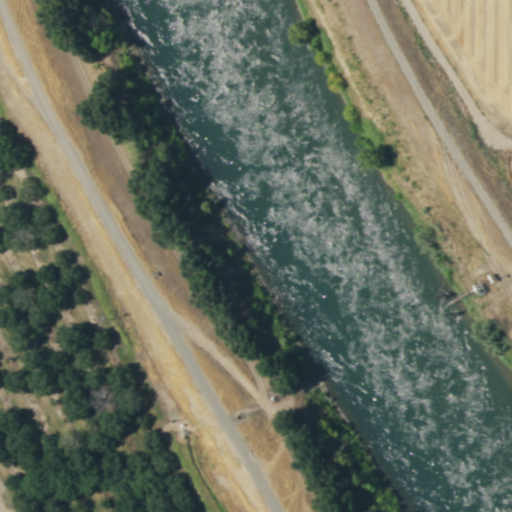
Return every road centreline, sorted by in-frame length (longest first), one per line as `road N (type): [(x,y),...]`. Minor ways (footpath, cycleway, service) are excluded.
road 1 (residential): [(2,0),(52,111),(282,511)]
road 2 (track): [(511,227),(374,0)]
